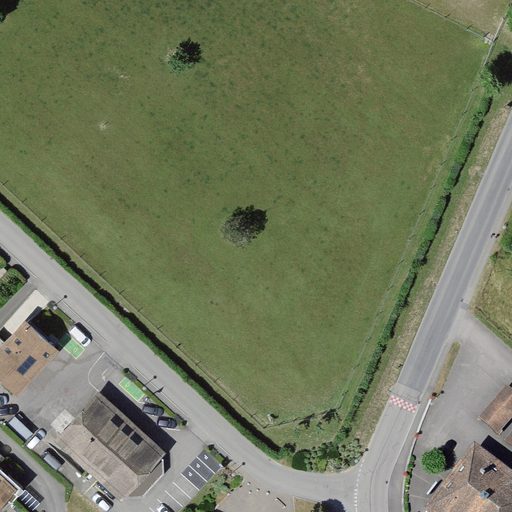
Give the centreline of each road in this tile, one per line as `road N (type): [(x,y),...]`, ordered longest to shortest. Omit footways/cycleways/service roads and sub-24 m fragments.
road 1 (unclassified): [(0,229),(273,477),(373,491)]
road 2 (tertiary): [(511,147),(373,491)]
